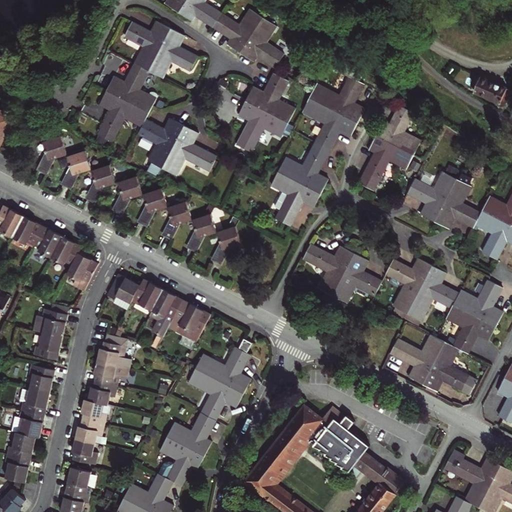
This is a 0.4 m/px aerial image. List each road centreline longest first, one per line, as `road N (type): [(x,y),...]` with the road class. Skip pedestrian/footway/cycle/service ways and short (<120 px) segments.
road 1 (residential): [(122,245),(92,303),(38,511)]
road 2 (residential): [(297,337),(233,466),(222,511)]
road 3 (residential): [(297,337),(456,419)]
road 4 (residential): [(118,0),(70,84),(46,91),(0,84)]
road 5 (residential): [(122,245),(265,320)]
road 6 (residential): [(145,0),(225,54),(197,100)]
road 7 (residential): [(265,320),(312,229),(341,195)]
road 8 (residential): [(0,180),(122,245)]
road 9 (residential): [(341,195),(453,254)]
